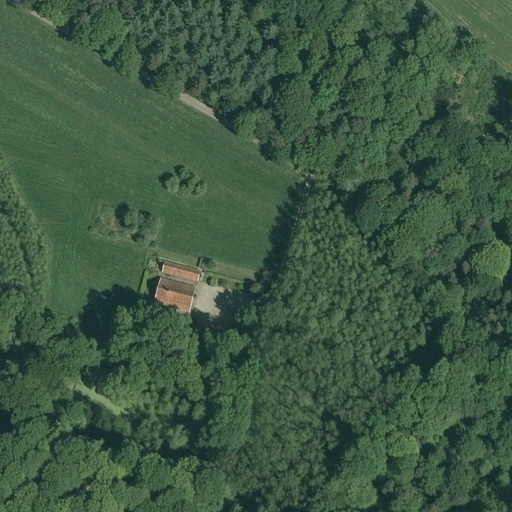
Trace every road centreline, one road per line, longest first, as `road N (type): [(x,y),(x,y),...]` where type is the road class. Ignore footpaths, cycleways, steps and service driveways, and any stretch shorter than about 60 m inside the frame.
road 1 (unclassified): [(511,421),(438,281),(381,217),(19,0)]
road 2 (track): [(69,335),(248,307),(279,280),(309,174),(292,0)]
